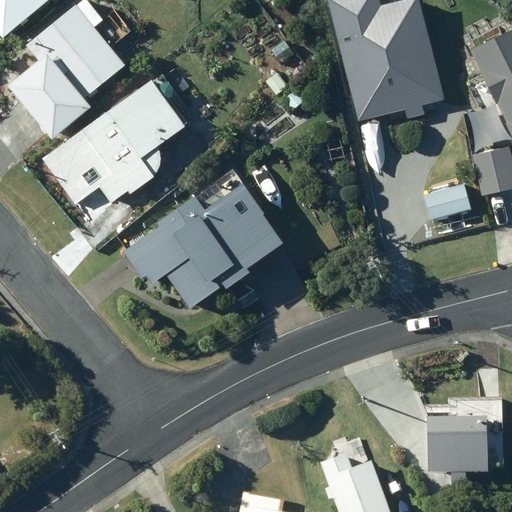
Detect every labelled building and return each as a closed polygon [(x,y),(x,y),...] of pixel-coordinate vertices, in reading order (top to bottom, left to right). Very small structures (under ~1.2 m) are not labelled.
[(60,0),(0,0),(0,26),(13,42),(61,1),(60,0)] [(341,21),(364,122),(369,121),(371,130),(396,125),(394,115),(410,112),(412,120),(429,116),(427,108),(452,102),(429,1),(341,21)] [(21,92),(62,143),(101,112),(93,101),(133,69),(102,30),(111,23),(94,2),(34,50),(50,69),(21,92)] [(268,82),(281,97),(292,87),(279,72),(268,82)] [(166,150),(194,131),(162,85),(51,164),(80,205),(105,187),(118,205),(135,193),(138,197),(162,179),(162,178),(166,174),(170,166),(170,157),(166,150)] [(289,98),(296,106),(303,100),(296,91),(289,98)] [(511,103),(476,111),(484,149),(511,143),(511,103)] [(471,188),(432,198),(438,222),(477,212),(471,188)] [(210,204),(133,259),(149,281),(154,277),(160,286),(173,277),(199,313),(235,287),(241,296),(264,279),(261,274),(297,249),(255,190),(219,216),(210,204)] [(498,413),(433,414),(433,449),(474,448),(475,467),(499,466),(498,413)] [(353,451),(328,461),(346,511),(398,511),(378,458),(359,466),(353,451)] [(306,511),(260,503),(258,511),(306,511)]
